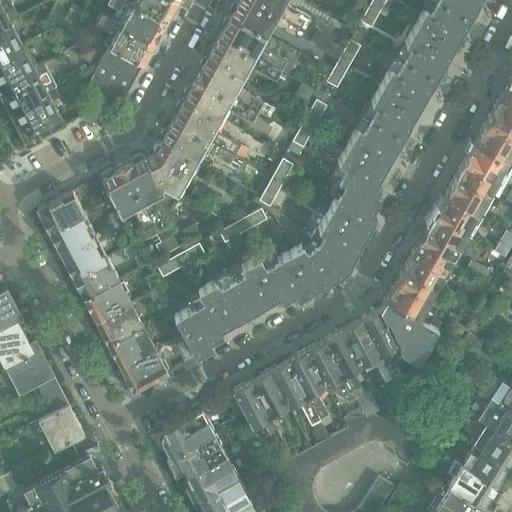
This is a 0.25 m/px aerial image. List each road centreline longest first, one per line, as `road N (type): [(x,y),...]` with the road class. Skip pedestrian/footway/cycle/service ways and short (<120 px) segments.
road 1 (residential): [(112,425),(356,285),(511,19)]
road 2 (residential): [(2,200),(137,121),(203,0)]
road 3 (residential): [(112,425),(25,249)]
